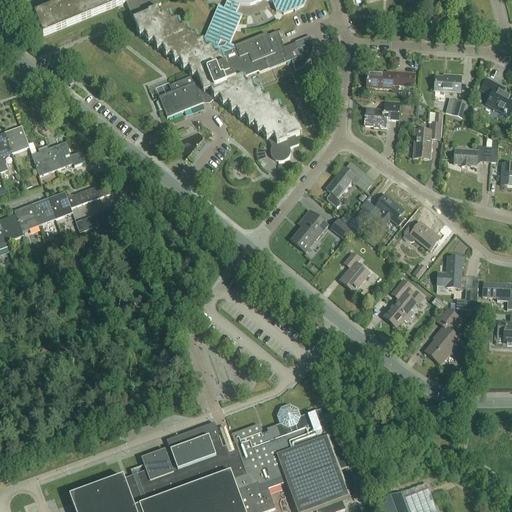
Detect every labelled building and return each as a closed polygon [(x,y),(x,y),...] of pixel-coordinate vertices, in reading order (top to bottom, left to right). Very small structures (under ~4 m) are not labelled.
[(267,35),(235,48),(236,51),(216,59),(212,50),(207,52),(203,43),(198,45),(195,36),(189,38),(186,29),(181,32),(177,23),(172,25),(168,16),(161,19),(160,17),(158,11),(156,12),(154,9),(161,6),(158,0),(72,0),(34,16),(43,37),(126,4),(134,23),(136,22),(139,28),(136,29),(140,39),(145,36),(149,45),(154,43),(157,52),(163,50),(166,59),(171,57),(175,66),(180,64),(184,73),(189,71),(192,79),(170,87),(173,94),(159,100),(160,103),(158,103),(161,112),(163,111),(167,121),(203,106),(203,104),(214,100),(214,101),(219,99),(223,108),(228,106),(232,115),(237,113),(240,122),(246,120),(249,129),(254,127),(258,135),(263,133),(267,143),(269,142),(272,149),(271,151),(271,153),(271,154),(271,156),(271,158),(272,159),(273,161),(274,162),(276,163),(277,164),(279,164),(281,164),(282,164),(284,164),(286,163),(287,162),(288,161),(289,159),(290,158),(291,156),(291,154),(291,153),(290,151),(299,148),(295,139),(302,136),(295,119),(290,122),(286,113),(281,115),(278,106),(272,108),(269,99),(264,101),(260,92),(255,94),(251,85),(246,88),(243,79),(258,73),(259,75),(291,62),(295,73),(298,72),(300,71),(302,69),(304,68),(306,66),(308,63),(309,61),(310,59),(311,56),(312,53),(312,51),(312,48),(312,46),(312,43),(311,40),(310,38),(295,44),(296,45),(284,50),(278,33),(267,38),(267,35)] [(225,0),(227,2),(224,10),(219,7),(212,22),(203,43),(207,52),(212,50),(216,59),(236,51),(235,48),(230,46),(242,17),(236,16),(239,7),(246,7),(252,6),(258,4),(263,0),(272,4),(276,13),(283,16),(304,8),(307,1),(306,0),(225,0)] [(367,75),(366,90),(392,92),(392,88),(414,89),(415,76),(393,74),(387,74),(387,76),(367,75)] [(460,95),(461,79),(447,78),(447,79),(435,78),(434,94),(460,95)] [(505,91),(497,87),(485,81),(479,92),(490,98),(486,107),(508,119),(511,112),(511,100),(503,95),(505,91)] [(469,106),(455,102),(450,100),(446,116),(464,121),(469,106)] [(386,103),(385,110),(385,113),(365,112),(364,128),(378,129),(378,132),(387,133),(387,122),(398,123),(399,104),(386,103)] [(411,127),(410,132),(415,132),(414,161),(430,163),(431,142),(439,143),(440,127),(442,127),(442,116),(437,116),(436,126),(430,126),(430,133),(420,133),(420,127),(416,127),(411,127)] [(4,135),(12,157),(31,150),(22,128),(4,135)] [(4,160),(12,157),(4,135),(0,136),(0,175),(8,173),(4,160)] [(207,148),(209,142),(202,140),(200,146),(207,148)] [(49,151),(57,172),(74,166),(75,169),(83,166),(79,155),(71,158),(66,145),(49,151)] [(491,164),(492,149),(485,149),(484,163),(491,164)] [(39,178),(57,172),(49,151),(32,157),(39,178)] [(476,168),(476,167),(477,153),(455,152),(454,166),(461,167),(461,169),(469,169),(469,167),(476,168)] [(373,183),(364,176),(351,166),(349,166),(345,171),(344,170),(326,192),(331,196),(327,201),(327,203),(337,211),(340,206),(340,202),(337,200),(351,184),(364,194),(373,183)] [(511,166),(502,166),(501,188),(511,188),(511,166)] [(101,187),(105,198),(110,196),(106,185),(101,187)] [(100,200),(105,198),(101,187),(96,189),(100,200)] [(94,202),(100,200),(96,189),(90,191),(94,202)] [(88,204),(94,202),(90,191),(85,193),(88,204)] [(82,206),(88,204),(85,193),(79,195),(82,206)] [(77,208),(73,198),(67,200),(65,195),(48,201),(55,222),(73,215),(71,211),(77,208)] [(77,208),(82,206),(79,195),(73,198),(77,208)] [(404,221),(400,218),(405,212),(386,197),(370,217),(385,229),(391,222),(398,228),(404,221)] [(140,213),(145,211),(140,200),(136,202),(140,213)] [(39,228),(55,222),(48,201),(31,208),(39,228)] [(115,208),(115,210),(119,220),(133,215),(129,203),(115,208)] [(22,234),(39,228),(31,208),(14,214),(15,218),(22,234)] [(114,222),(119,220),(115,210),(110,212),(114,222)] [(362,211),(354,222),(362,228),(370,218),(366,215),(362,211)] [(108,224),(114,222),(110,212),(105,214),(108,224)] [(310,212),(305,218),(300,224),(304,227),(291,243),(306,255),(328,227),(310,212)] [(103,227),(108,224),(105,214),(99,216),(103,227)] [(98,229),(103,227),(99,216),(93,218),(98,229)] [(0,223),(0,226),(7,244),(24,238),(22,234),(15,218),(0,223)] [(91,231),(98,229),(93,218),(87,220),(91,231)] [(82,222),(86,233),(91,231),(87,220),(82,222)] [(344,242),(353,232),(339,221),(330,231),(344,242)] [(86,233),(82,222),(76,225),(80,235),(86,233)] [(441,241),(420,225),(416,231),(413,229),(409,229),(404,235),(404,239),(410,244),(414,244),(416,242),(430,254),(441,241)] [(354,296),(369,277),(357,267),(360,262),(353,256),(344,267),(350,271),(339,284),(354,296)] [(465,259),(462,259),(448,258),(447,275),(438,274),(437,288),(446,288),(446,289),(460,290),(461,269),(464,270),(465,259)] [(418,281),(426,271),(421,266),(412,277),(418,281)] [(411,289),(403,282),(391,297),(398,302),(383,320),(399,333),(414,315),(410,313),(416,306),(418,307),(423,300),(416,294),(414,296),(409,292),(411,289)] [(483,285),(482,299),(497,300),(497,304),(507,304),(507,312),(511,312),(511,294),(511,287),(483,285)] [(472,292),(471,310),(482,311),(482,304),(477,304),(478,292),(472,292)] [(453,354),(462,343),(450,334),(461,321),(448,310),(436,324),(443,330),(436,338),(438,340),(425,355),(441,368),(452,354),(453,354)] [(511,317),(510,317),(510,324),(497,323),(497,337),(503,337),(503,346),(502,347),(511,347),(511,317)] [(300,419),(297,411),(289,407),(281,410),(277,418),(280,426),(267,431),(268,434),(262,436),(258,427),(231,436),(234,444),(223,448),(219,438),(218,439),(213,427),(167,445),(171,454),(167,456),(165,451),(141,460),(144,467),(131,472),(133,477),(124,480),(123,478),(70,497),(74,511),(270,511),(275,511),(268,491),(286,485),(296,511),(313,511),(315,511),(344,511),(345,511),(341,502),(348,500),(338,473),(348,469),(336,436),(330,439),(320,412),(300,419)] [(380,511),(436,511),(427,485),(378,504),(380,511)]
